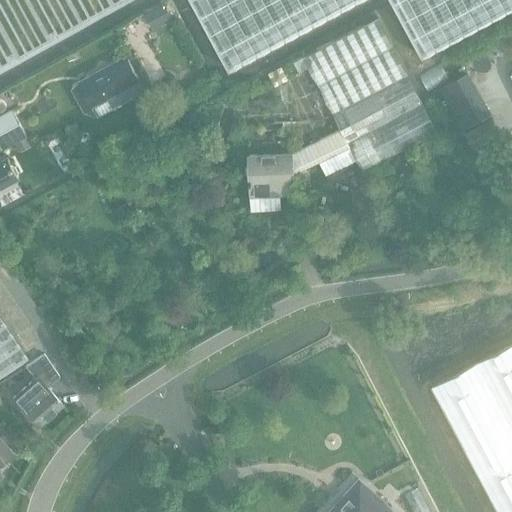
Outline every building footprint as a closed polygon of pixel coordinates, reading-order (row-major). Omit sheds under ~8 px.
[(511,0),(195,0),(232,67),(354,0),(397,0),(427,54),(511,7),(511,0)] [(164,3),(154,9),(162,23),(172,17),(164,3)] [(339,128),(291,153),(292,175),(349,147),(362,171),(437,132),(377,19),(302,58),(339,128)] [(141,91),(137,84),(139,82),(125,57),(73,87),(73,91),(77,99),(81,101),(85,99),(92,112),(99,114),(141,91)] [(438,64),(419,76),(428,91),(448,79),(438,64)] [(281,66),(267,73),(274,87),(288,80),(281,66)] [(462,131),(491,114),(467,72),(438,89),(462,131)] [(12,108),(0,114),(0,145),(2,149),(14,143),(27,136),(12,108)] [(473,150),(499,134),(490,118),(464,133),(473,150)] [(27,136),(14,143),(18,151),(31,144),(27,136)] [(293,193),(292,175),(291,153),(249,155),(251,209),(280,208),(280,194),(293,193)] [(0,187),(18,178),(7,157),(0,160),(0,187)] [(127,202),(114,210),(124,225),(136,216),(127,202)] [(0,377),(26,359),(0,319),(0,377)] [(511,511),(511,342),(431,386),(498,511),(511,511)] [(37,425),(61,405),(44,385),(56,373),(44,355),(25,367),(34,379),(13,398),(37,425)] [(0,464),(12,453),(8,449),(15,442),(0,426),(0,464)] [(329,511),(388,511),(392,508),(359,479),(345,495),(347,497),(339,506),(337,504),(329,511)] [(430,511),(418,486),(404,493),(413,511),(430,511)]
